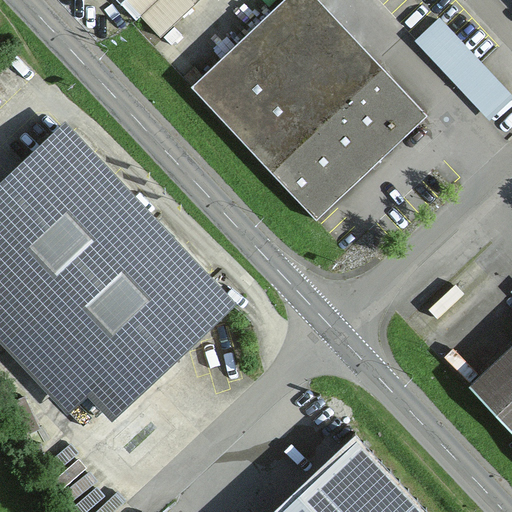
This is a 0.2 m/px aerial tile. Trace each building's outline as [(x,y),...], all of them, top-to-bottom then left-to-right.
[(137,0),(133,4),(170,42),(213,0),(137,0)] [(302,0),(204,90),(329,225),(443,120),(332,0),(302,0)] [(239,308),(66,125),(0,186),(0,345),(68,418),(88,400),(112,426),(239,308)] [(511,357),(485,384),(511,411),(511,357)] [(440,511),(355,422),(259,511),(440,511)]
